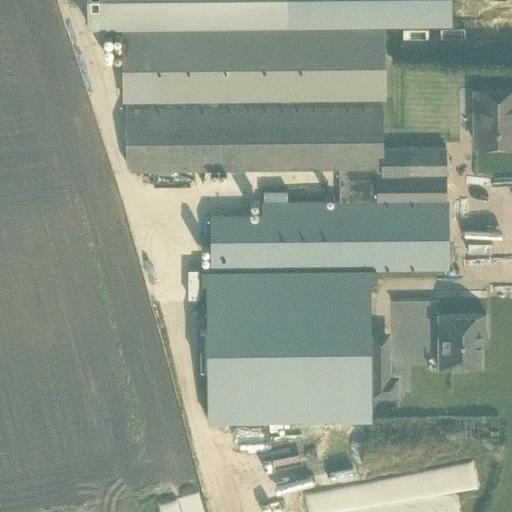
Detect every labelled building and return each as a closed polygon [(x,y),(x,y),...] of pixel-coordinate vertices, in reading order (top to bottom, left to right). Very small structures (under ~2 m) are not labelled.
[(86,0),(87,26),(287,23),(449,22),(448,0),(86,0)] [(371,420),(370,269),(446,269),(445,147),(383,148),(382,99),(385,100),(384,26),(125,29),(126,170),(338,168),(339,201),(262,202),(262,214),(210,215),(211,421),(371,420)] [(511,89),(474,90),(474,124),(474,144),(511,143),(511,89)] [(439,314),(439,337),(447,336),(447,368),(466,368),(466,364),(481,364),(481,331),(485,331),(485,314),(439,314)] [(371,352),(371,395),(386,395),(386,377),(390,377),(390,352),(371,352)] [(332,455),(367,453),(366,445),(332,446),(332,455)] [(365,487),(313,495),(315,506),(367,498),(365,487)]
